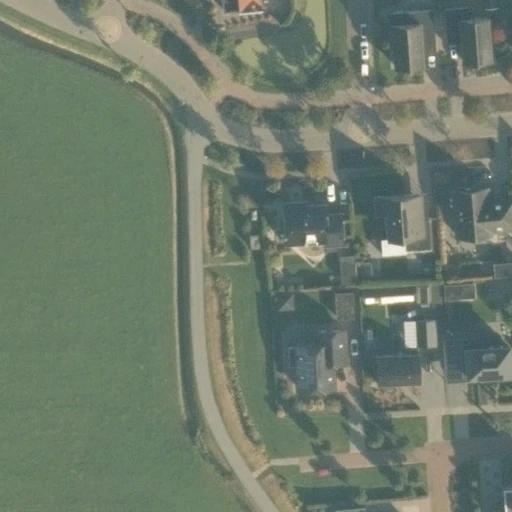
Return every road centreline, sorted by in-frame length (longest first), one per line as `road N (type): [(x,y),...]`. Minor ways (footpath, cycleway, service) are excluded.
road 1 (unclassified): [(203,116),(192,147),(199,379),(212,426),(268,511)]
road 2 (unclassified): [(362,133),(252,140),(203,116)]
road 3 (unclassified): [(511,121),(362,133)]
road 4 (residential): [(298,462),(437,453)]
road 5 (unclassified): [(203,116),(178,78),(104,30)]
road 6 (residential): [(362,133),(354,0)]
